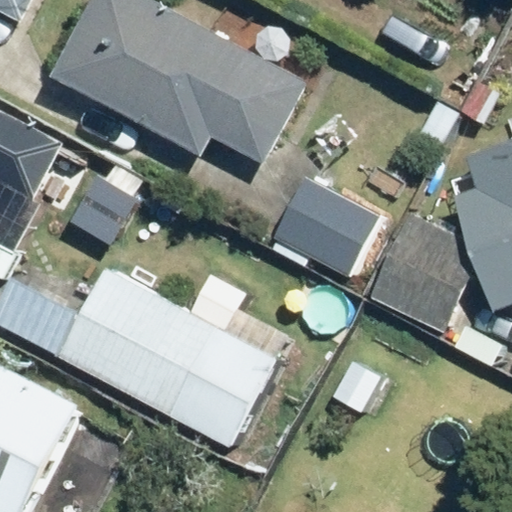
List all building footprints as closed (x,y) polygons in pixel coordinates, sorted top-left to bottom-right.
[(49,0),(0,0),(0,5),(36,25),(49,0)] [(328,83),(175,0),(116,0),(75,77),(221,156),(231,137),(283,165),(328,83)] [(483,11),(462,0),(404,0),(404,2),(415,9),(395,43),(435,66),(453,35),(466,42),(483,11)] [(81,146),(0,98),(0,198),(13,177),(50,199),(81,146)] [(511,151),(487,160),(497,188),(473,197),(511,308),(511,151)] [(130,246),(156,199),(113,175),(86,222),(130,246)] [(396,217),(326,177),(291,238),(361,279),(396,217)] [(491,277),(482,246),(428,216),(385,295),(459,335),(491,277)] [(120,265),(72,355),(243,446),(291,356),(274,347),(285,327),(256,312),(246,332),(120,265)] [(0,511),(39,511),(97,400),(0,349),(0,511)]
